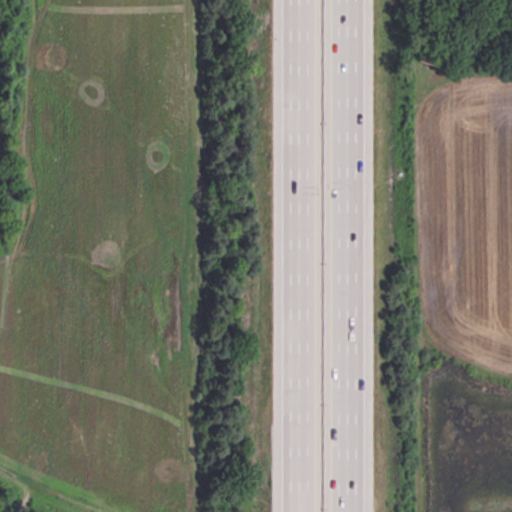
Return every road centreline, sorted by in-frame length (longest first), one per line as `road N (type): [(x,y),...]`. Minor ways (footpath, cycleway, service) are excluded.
road 1 (motorway): [(349,511),(349,0)]
road 2 (motorway): [(294,0),(294,511)]
